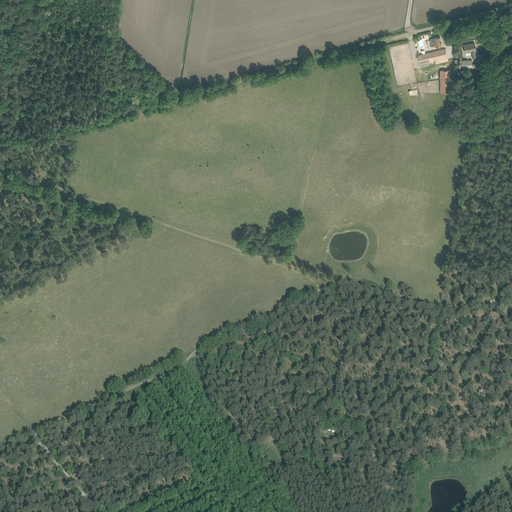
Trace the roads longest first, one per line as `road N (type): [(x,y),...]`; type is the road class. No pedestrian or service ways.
road 1 (track): [(36,431),(188,365),(199,349),(344,276),(443,307),(511,294)]
road 2 (track): [(0,145),(415,40)]
